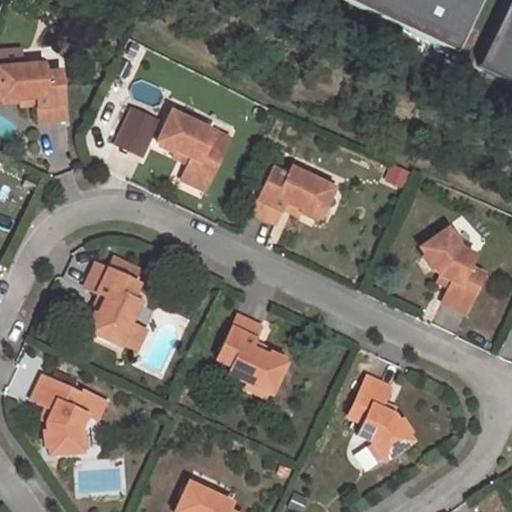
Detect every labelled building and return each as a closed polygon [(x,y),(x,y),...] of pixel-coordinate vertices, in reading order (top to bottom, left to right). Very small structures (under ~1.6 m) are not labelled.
[(349,0),(457,51),(481,0),(349,0)] [(511,0),(508,0),(477,64),(511,80),(511,0)] [(0,59),(28,57),(27,41),(0,42),(0,59)] [(28,57),(0,59),(0,66),(1,94),(21,92),(39,91),(40,98),(40,114),(69,112),(68,68),(48,69),(48,56),(28,57)] [(177,100),(174,106),(199,117),(201,113),(177,100)] [(199,117),(174,106),(170,104),(156,136),(174,144),(190,151),(186,159),(179,172),(205,184),(224,146),(209,139),(215,124),(199,117)] [(157,125),(130,112),(113,146),(140,159),(157,125)] [(190,151),(174,144),(171,151),(186,159),(190,151)] [(333,181),(308,170),(291,162),(285,175),(268,168),(250,206),(274,218),(282,203),(285,197),(302,205),(320,214),(335,182),(333,181)] [(310,165),(308,170),(333,181),(335,176),(310,165)] [(299,211),(302,205),(285,197),(282,203),(299,211)] [(450,275),(446,282),(440,295),(466,307),(486,267),(469,259),(474,249),(458,242),(446,221),(418,240),(434,268),(450,275)] [(84,282),(97,288),(104,291),(97,308),(88,326),(120,341),(121,338),(132,316),(141,297),(128,291),(137,275),(96,255),(84,282)] [(432,275),(446,282),(450,275),(434,268),(432,275)] [(104,291),(97,288),(90,305),(97,308),(104,291)] [(251,343),(254,336),(261,321),(236,309),(217,349),(232,356),(227,369),(245,377),(268,387),(271,389),(285,359),(267,351),(251,343)] [(137,318),(132,316),(121,338),(126,341),(137,318)] [(271,343),(254,336),(251,343),(267,351),(271,343)] [(379,402),(383,394),(390,379),(367,367),(347,409),(361,415),(355,428),(371,435),(384,454),(411,435),(393,409),(379,402)] [(85,449),(84,424),(90,409),(101,415),(110,396),(87,385),(85,388),(47,370),(35,395),(49,402),(56,405),(50,419),(52,451),(85,449)] [(268,387),(245,377),(242,384),(264,395),(268,387)] [(397,401),(383,394),(379,402),(393,409),(397,401)] [(56,405),(49,402),(42,415),(50,419),(56,405)] [(195,470),(192,476),(215,487),(218,480),(195,470)] [(215,487),(192,476),(188,474),(174,505),(189,511),(241,511),(228,506),(233,495),(215,487)]
